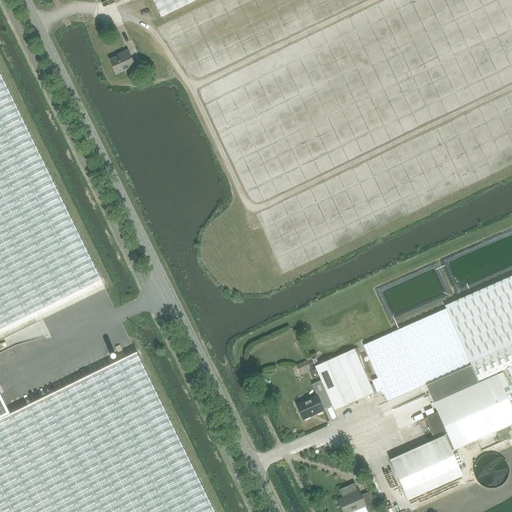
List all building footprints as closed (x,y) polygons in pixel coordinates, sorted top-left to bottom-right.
[(153,0),(161,16),(195,0),(153,0)] [(121,55),(110,60),(116,74),(134,66),(131,58),(138,55),(136,49),(129,53),(128,51),(121,54),(121,55)] [(0,74),(0,329),(101,280),(0,74)] [(446,309),(363,345),(378,378),(372,381),(377,392),(383,389),(388,401),(434,380),(470,364),(471,365),(478,381),(507,368),(511,380),(511,276),(445,306),(446,309)] [(369,326),(369,324),(368,320),(367,317),(366,315),(363,313),(360,312),(357,311),(354,311),(352,312),(349,313),(347,314),(346,316),(344,319),(343,321),(343,323),(343,326),(344,328),(345,331),(346,333),(350,335),(351,336),(355,337),(358,337),(360,336),(362,335),(365,333),(366,332),(368,329),(369,326)] [(334,410),(373,393),(354,349),(315,366),(326,392),(317,396),(296,405),(303,419),(323,410),(322,407),(331,403),(334,410)] [(0,511),(214,511),(136,353),(10,414),(0,393),(0,511)] [(306,361),(295,366),(298,373),(310,369),(306,361)] [(438,389),(429,393),(433,403),(479,383),(478,381),(471,365),(434,380),(438,389)] [(437,412),(423,419),(424,419),(425,419),(428,426),(427,427),(427,428),(429,427),(430,431),(429,431),(429,432),(431,431),(434,439),(433,439),(433,440),(434,440),(444,435),(451,451),(511,423),(511,408),(506,395),(511,393),(502,373),(479,383),(433,403),(437,412)] [(389,460),(407,500),(462,475),(455,460),(458,459),(455,452),(452,453),(451,451),(444,435),(434,440),(433,440),(389,460)] [(339,490),(342,498),(338,500),(343,511),(350,511),(365,506),(366,510),(376,505),(370,491),(361,495),(359,491),(358,491),(355,483),(339,490)]
